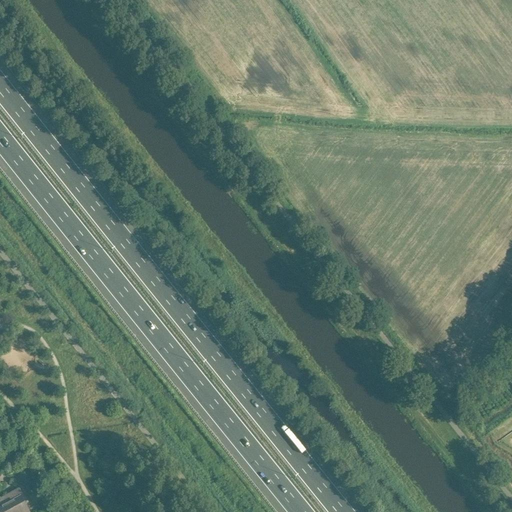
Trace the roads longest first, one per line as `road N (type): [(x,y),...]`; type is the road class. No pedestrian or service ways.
road 1 (motorway): [(344,511),(0,83)]
road 2 (motorway): [(0,135),(303,511)]
